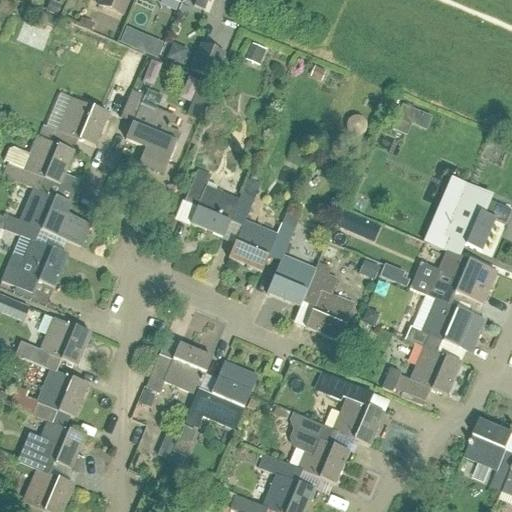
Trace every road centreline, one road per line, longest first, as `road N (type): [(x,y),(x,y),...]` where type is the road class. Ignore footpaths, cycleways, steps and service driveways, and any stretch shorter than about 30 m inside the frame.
road 1 (residential): [(117,511),(114,484),(126,444),(117,426),(131,384),(119,362),(152,279)]
road 2 (residential): [(375,511),(392,477),(411,473),(432,425),(467,420),(489,375)]
road 3 (residential): [(152,279),(119,263),(136,222),(85,199),(99,168)]
road 4 (residential): [(286,348),(247,331),(236,314),(152,279)]
